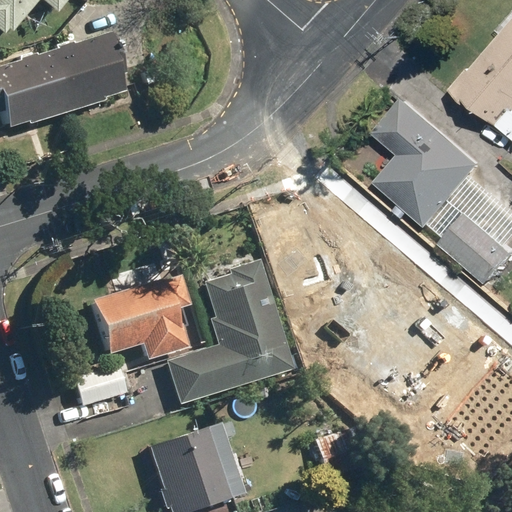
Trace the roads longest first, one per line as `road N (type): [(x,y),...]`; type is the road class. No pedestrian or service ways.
road 1 (residential): [(330,54),(232,145),(0,225)]
road 2 (residential): [(0,386),(41,511)]
